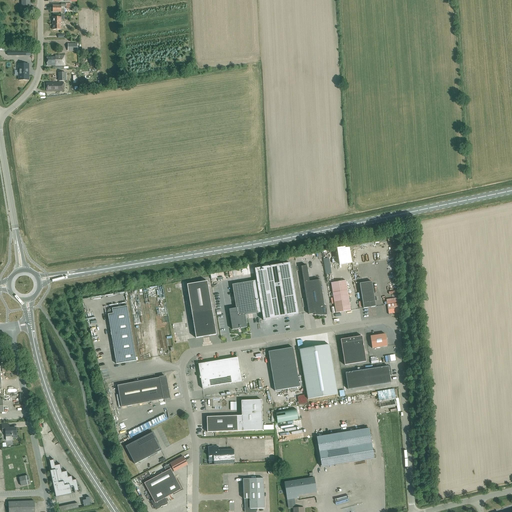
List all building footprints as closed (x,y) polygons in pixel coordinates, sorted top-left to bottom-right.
[(30,11),(29,0),(21,0),(21,6),(20,6),(20,9),(23,9),(23,10),(26,10),(26,11),(30,11)] [(52,5),(52,12),(60,12),(60,14),(64,14),(64,9),(63,9),(63,7),(66,7),(66,8),(70,8),(70,3),(61,3),(61,5),(52,5)] [(53,17),(52,30),(61,30),(61,22),(64,22),(64,14),(61,14),(61,17),(53,17)] [(47,57),(47,66),(64,65),(64,55),(55,55),(55,57),(47,57)] [(29,63),(18,63),(18,80),(19,80),(29,80),(29,63)] [(46,91),(59,91),(64,91),(63,83),(59,83),(46,83),(46,91)] [(232,284),(236,308),(229,309),(232,330),(247,327),(245,315),(262,313),(263,320),(298,315),(290,263),(255,269),(257,280),(232,284)] [(320,280),(309,281),(307,265),(302,266),(309,314),(314,314),(314,315),(326,315),(326,306),(324,306),(320,280)] [(217,278),(226,277),(225,271),(219,272),(220,277),(216,278),(216,277),(212,278),(213,281),(217,281),(217,278)] [(216,335),(207,281),(187,284),(196,338),(216,335)] [(346,281),(331,283),(336,313),(350,311),(346,281)] [(372,282),(359,283),(363,309),(375,307),(372,282)] [(110,292),(82,296),(83,303),(86,302),(86,301),(91,301),(91,297),(103,296),(104,302),(111,301),(110,292)] [(397,298),(385,300),(385,303),(383,303),(384,306),(398,304),(397,298)] [(108,318),(109,320),(129,317),(127,306),(116,308),(116,307),(111,308),(110,308),(110,309),(109,309),(108,310),(108,311),(107,311),(107,312),(107,313),(107,314),(108,318)] [(389,311),(389,315),(396,315),(396,307),(385,307),(385,311),(389,311)] [(110,330),(110,331),(131,328),(129,317),(109,320),(110,330)] [(110,331),(111,338),(112,338),(112,342),(133,338),(131,328),(110,331)] [(385,334),(370,336),(372,348),(387,346),(385,334)] [(362,336),(340,340),(344,365),(366,362),(362,336)] [(112,342),(114,350),(113,350),(114,353),(134,349),(133,338),(112,342)] [(299,350),(307,399),(337,394),(329,345),(299,350)] [(268,352),(275,391),(299,387),(293,348),(268,352)] [(116,364),(136,360),(134,349),(114,353),(114,357),(115,357),(116,364)] [(238,357),(198,364),(202,389),(242,382),(238,357)] [(347,389),(377,385),(390,383),(389,376),(391,376),(390,366),(388,367),(388,366),(345,373),(347,389)] [(117,385),(121,407),(169,398),(165,376),(117,385)] [(207,432),(237,431),(262,430),(261,400),(241,400),(241,416),(206,417),(207,432)] [(5,431),(6,440),(12,440),(12,438),(17,437),(16,427),(9,428),(9,424),(1,425),(2,431),(5,431)] [(316,437),(320,462),(321,465),(323,466),(326,466),(373,458),(368,428),(316,437)] [(152,432),(125,446),(134,464),(161,450),(152,432)] [(209,465),(234,463),(233,449),(218,450),(218,446),(208,447),(209,465)] [(183,456),(164,467),(166,471),(170,469),(172,472),(187,464),(183,456)] [(60,464),(55,465),(53,459),(49,460),(51,470),(50,470),(56,497),(75,493),(75,491),(78,490),(76,479),(72,480),(71,476),(68,476),(66,470),(61,472),(60,464)] [(166,471),(144,483),(153,500),(152,500),(156,508),(166,503),(164,498),(181,489),(172,472),(170,469),(166,471)] [(30,484),(27,475),(19,477),(21,486),(30,484)] [(314,477),(284,482),(287,500),(298,498),(298,495),(316,492),(314,477)] [(264,508),(263,478),(242,479),(243,499),(244,499),(244,511),(255,511),(257,508),(264,508)] [(34,511),(34,501),(8,502),(8,511),(34,511)] [(59,510),(77,508),(76,501),(59,504),(59,510)]
